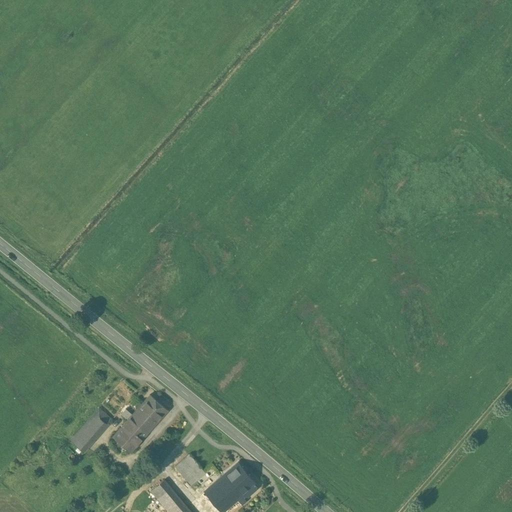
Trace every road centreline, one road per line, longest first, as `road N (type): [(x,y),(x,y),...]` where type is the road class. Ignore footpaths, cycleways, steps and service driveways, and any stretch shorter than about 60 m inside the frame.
road 1 (secondary): [(0,243),(324,511)]
road 2 (track): [(511,388),(405,511)]
